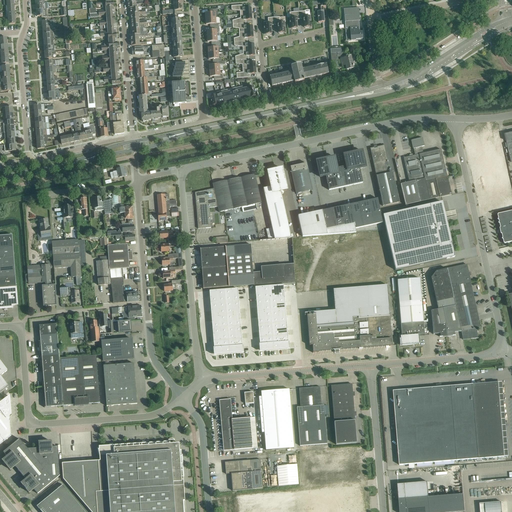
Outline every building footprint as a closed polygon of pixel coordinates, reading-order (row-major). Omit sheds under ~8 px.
[(240,11),(240,15),(251,14),(251,8),(245,8),(244,5),(231,6),(231,10),(240,11)] [(317,17),(318,23),(324,22),(324,14),(327,14),(326,5),(320,6),(321,11),(314,12),(314,17),(317,17)] [(347,28),(348,41),(355,40),(362,39),(362,32),(360,32),(359,28),(358,28),(358,21),(360,21),(359,16),(359,14),(356,14),(356,8),(359,8),(344,9),(344,15),(345,28),(347,28)] [(47,9),(46,9),(36,10),(37,16),(42,16),(42,17),(47,17),(47,9)] [(205,19),(216,18),(215,12),(218,12),(218,9),(210,9),(210,12),(205,13),(205,19)] [(309,27),(311,27),(311,20),(310,20),(310,16),(306,16),(305,11),(303,11),(299,12),(300,19),(303,19),(303,22),(304,22),(304,27),(305,27),(305,28),(309,27)] [(297,20),(300,19),(299,12),(289,12),(290,18),(289,18),(290,22),(289,22),(290,29),(292,28),(292,29),(296,29),(296,28),(297,28),(297,23),(297,22),(297,20)] [(232,21),(233,24),(246,23),(246,20),(252,20),(251,14),(240,15),(240,18),(232,21)] [(171,19),(171,22),(168,22),(169,26),(171,26),(178,25),(178,26),(179,26),(179,24),(180,24),(179,18),(177,18),(177,15),(173,15),(173,19),(171,19)] [(271,25),(274,25),(273,17),(268,18),(268,21),(263,22),(264,28),(264,34),(267,34),(267,35),(270,34),(271,34),(271,28),(271,25)] [(283,33),(285,33),(285,26),(284,26),(284,22),(280,22),(279,17),(273,17),(274,25),(277,25),(278,28),(278,33),(279,33),(279,34),(283,33)] [(216,18),(205,19),(206,24),(211,24),(211,27),(219,26),(219,23),(216,23),(216,18)] [(239,29),(239,33),(253,32),(252,26),(246,26),(246,23),(233,24),(233,28),(239,29)] [(219,26),(211,27),(212,30),(206,30),(207,36),(217,35),(217,30),(219,30),(219,26)] [(234,38),(234,42),(247,41),(247,38),(253,38),(253,32),(239,33),(239,37),(234,38)] [(217,35),(207,36),(207,42),(213,41),(213,44),(220,44),(220,41),(218,41),(217,35)] [(243,47),(243,50),(254,50),(254,44),(247,44),(247,41),(234,42),(234,46),(243,47)] [(220,44),(213,44),(213,47),(208,48),(208,53),(218,53),(218,47),(221,47),(220,44)] [(163,45),(152,46),(153,52),(159,51),(159,57),(164,56),(163,45)] [(132,55),(137,55),(143,55),(143,53),(143,46),(135,47),(135,49),(132,49),(132,55)] [(235,60),(249,59),(248,56),(255,56),(254,50),(243,50),(243,54),(235,56),(235,58),(235,60)] [(219,58),(218,53),(208,53),(209,59),(214,59),(214,62),(222,61),(221,58),(219,58)] [(346,65),(346,69),(353,68),(353,66),(354,66),(353,65),(351,59),(350,60),(350,57),(341,59),(342,66),(346,65)] [(242,65),(242,69),(255,68),(255,62),(249,62),(249,59),(235,60),(236,64),(242,65)] [(209,71),(220,70),(223,70),(222,64),(225,64),(225,61),(222,61),(214,62),(214,65),(209,65),(209,71)] [(328,73),(326,64),(301,69),(300,64),(291,66),(292,71),(270,76),(272,86),(294,81),(294,82),(304,80),(304,79),(328,73)] [(236,73),(237,78),(250,77),(250,74),(256,74),(255,68),(242,69),(243,72),(236,73)] [(220,70),(209,71),(210,77),(215,76),(215,79),(223,79),(223,75),(220,76),(220,70)] [(172,85),(171,85),(172,85),(172,88),(172,89),(172,92),(173,95),(172,95),(172,96),(173,96),(173,99),(172,99),(173,99),(173,102),(173,103),(173,104),(186,104),(186,102),(186,101),(191,101),(190,97),(189,97),(188,83),(184,83),(184,82),(172,83),(172,85)] [(93,105),(95,104),(93,84),(86,84),(88,105),(93,105)] [(254,87),(248,88),(250,97),(257,96),(256,92),(255,92),(255,91),(254,87)] [(55,98),(54,92),(48,93),(48,99),(49,99),(49,101),(60,100),(60,97),(55,98)] [(211,101),(211,102),(210,102),(211,106),(218,104),(216,92),(210,94),(211,98),(211,101)] [(146,95),(141,95),(140,95),(140,96),(139,96),(139,99),(138,100),(139,103),(139,102),(140,109),(139,109),(139,112),(140,112),(140,115),(141,115),(142,121),(145,121),(148,121),(148,120),(151,120),(151,119),(155,119),(155,120),(158,119),(161,118),(160,117),(162,117),(169,117),(168,108),(162,108),(161,107),(159,107),(159,108),(158,109),(156,109),(156,111),(148,112),(146,95)] [(117,115),(113,116),(112,112),(109,113),(109,115),(111,126),(111,131),(114,131),(115,135),(123,133),(124,132),(122,114),(117,115)] [(98,120),(98,122),(98,127),(100,126),(100,137),(108,137),(108,128),(103,129),(103,128),(102,128),(101,119),(98,120)] [(85,132),(86,139),(93,138),(92,135),(96,134),(94,124),(90,125),(91,131),(85,132)] [(81,127),(78,128),(77,128),(80,141),(86,139),(85,132),(82,133),(81,127)] [(511,199),(511,197),(499,141),(498,136),(475,141),(488,204),(511,199)] [(425,182),(447,177),(446,173),(447,172),(446,167),(445,168),(442,157),(444,157),(443,153),(441,153),(441,149),(422,153),(420,147),(424,146),(422,138),(411,140),(415,155),(403,158),(409,182),(401,184),(405,205),(420,202),(429,200),(425,182)] [(388,162),(385,151),(384,146),(370,149),(371,154),(383,206),(399,203),(392,172),(387,173),(385,162),(387,161),(387,162),(388,162)] [(362,151),(353,153),(356,169),(351,170),(354,185),(363,183),(360,169),(365,167),(362,151)] [(346,166),(342,167),(346,187),(354,185),(351,170),(356,169),(353,153),(344,155),(346,166)] [(334,157),(325,159),(329,175),(334,174),(337,188),(346,187),(342,167),(337,168),(334,157)] [(329,175),(325,159),(316,161),(320,177),(326,176),(329,190),(337,188),(334,174),(329,175)] [(312,190),(307,168),(306,163),(290,167),(296,193),(312,190)] [(113,172),(113,173),(110,173),(112,178),(114,178),(115,178),(119,177),(125,176),(124,174),(126,173),(126,170),(123,170),(123,168),(117,169),(118,171),(113,172)] [(287,190),(282,169),(268,172),(271,187),(263,188),(274,239),(291,238),(281,191),(287,190)] [(214,189),(218,207),(219,212),(261,203),(255,175),(213,184),(214,189)] [(447,177),(425,182),(429,200),(440,197),(440,198),(451,195),(450,190),(448,180),(447,177)] [(218,207),(214,189),(195,193),(198,229),(211,228),(209,208),(218,207)] [(167,207),(170,207),(177,206),(176,201),(169,201),(169,194),(157,195),(159,214),(162,213),(166,213),(166,209),(167,209),(167,207)] [(101,198),(93,198),(94,203),(94,208),(95,208),(95,211),(96,211),(104,210),(103,207),(103,202),(101,203),(101,202),(102,202),(101,201),(101,198)] [(377,199),(368,201),(373,225),(383,223),(377,199)] [(373,225),(368,201),(359,203),(364,227),(373,225)] [(442,202),(383,215),(395,270),(454,257),(446,222),(444,212),(442,202)] [(359,203),(350,205),(354,224),(355,229),(364,227),(359,203)] [(64,212),(63,213),(64,223),(66,222),(66,218),(72,218),(72,214),(73,214),(73,209),(72,209),(71,206),(69,206),(69,205),(65,205),(65,206),(63,206),(64,212)] [(124,213),(133,212),(132,206),(124,207),(124,206),(123,205),(122,205),(121,205),(120,206),(120,207),(120,213),(119,213),(124,213)] [(350,205),(340,207),(345,226),(354,224),(350,205)] [(162,213),(159,214),(158,214),(158,221),(167,220),(166,217),(169,216),(169,210),(170,210),(170,207),(167,207),(167,209),(166,209),(166,213),(162,213)] [(340,207),(331,209),(335,228),(345,226),(340,207)] [(335,228),(331,209),(322,211),(326,230),(335,228)] [(511,210),(498,214),(498,215),(498,219),(498,220),(499,221),(499,222),(499,223),(500,224),(501,228),(502,229),(502,233),(502,234),(503,238),(502,239),(503,240),(504,243),(505,244),(511,242),(511,210)] [(322,211),(298,216),(302,237),(356,233),(355,229),(354,224),(345,226),(335,228),(326,230),(322,211)] [(51,236),(50,232),(50,227),(49,227),(47,219),(40,221),(41,228),(40,229),(41,234),(42,238),(51,236)] [(131,224),(122,224),(122,232),(134,231),(134,230),(135,230),(135,226),(134,227),(134,225),(131,226),(131,224)] [(0,248),(13,247),(12,235),(0,235),(0,248)] [(78,240),(65,241),(66,254),(79,253),(78,240)] [(66,254),(65,241),(52,242),(53,255),(66,254)] [(107,245),(108,256),(109,270),(129,268),(129,260),(133,260),(132,251),(128,252),(127,244),(111,245),(107,245)] [(173,244),(160,245),(161,252),(169,251),(169,247),(173,247),(173,244)] [(205,249),(200,249),(203,289),(229,287),(254,285),(254,287),(295,284),(294,264),(263,267),(260,267),(260,272),(252,273),(250,245),(228,247),(217,248),(205,249)] [(0,258),(14,257),(13,247),(0,248),(0,258)] [(80,266),(79,253),(66,254),(67,267),(71,267),(80,266)] [(67,267),(66,254),(53,255),(54,268),(67,267)] [(165,259),(162,259),(162,265),(170,265),(169,261),(173,261),(173,259),(182,258),(182,254),(181,254),(176,254),(168,255),(168,258),(165,258),(165,259)] [(100,257),(100,261),(96,261),(98,279),(98,281),(98,285),(110,285),(110,278),(109,270),(108,256),(100,257)] [(14,257),(0,258),(0,278),(15,277),(14,257)] [(51,283),(49,265),(41,266),(42,273),(28,274),(29,284),(51,283)] [(455,306),(461,332),(463,340),(478,339),(478,338),(477,328),(480,327),(467,265),(447,269),(449,276),(450,284),(452,291),(454,298),(455,306)] [(41,266),(28,266),(28,274),(42,273),(41,266)] [(166,272),(163,272),(163,278),(171,278),(171,274),(175,274),(175,270),(183,270),(183,267),(169,268),(169,271),(166,271),(166,272)] [(449,276),(447,269),(436,271),(431,277),(431,280),(449,276)] [(450,284),(449,276),(431,280),(433,287),(450,284)] [(15,277),(0,278),(0,288),(16,287),(15,277)] [(122,278),(111,279),(113,303),(138,301),(138,293),(127,294),(127,296),(123,296),(122,278)] [(424,335),(421,295),(419,279),(397,281),(402,335),(400,336),(401,345),(419,344),(419,335),(424,335)] [(176,288),(175,285),(180,284),(180,280),(172,281),(172,284),(168,284),(168,285),(164,285),(164,291),(173,291),(172,288),(176,288)] [(433,287),(435,295),(452,291),(450,284),(433,287)] [(283,285),(255,287),(260,344),(260,346),(260,351),(288,348),(288,344),(288,342),(283,285)] [(387,285),(333,290),(335,310),(305,313),(305,315),(305,316),(307,316),(310,345),(309,345),(309,346),(312,345),(313,353),(319,352),(319,351),(334,350),(335,350),(335,352),(339,351),(339,350),(340,350),(359,348),(359,349),(363,349),(363,348),(390,346),(392,346),(391,339),(392,339),(387,285)] [(56,306),(55,286),(42,286),(44,306),(56,306)] [(0,288),(0,309),(13,308),(13,305),(17,305),(16,287),(0,288)] [(79,291),(77,291),(77,290),(72,290),(72,291),(72,288),(69,288),(60,289),(61,297),(69,296),(70,296),(71,296),(72,303),(79,303),(79,291)] [(238,289),(209,291),(214,348),(214,350),(215,354),(243,352),(242,348),(242,345),(238,289)] [(435,295),(436,302),(453,298),(454,298),(452,291),(435,295)] [(453,298),(436,302),(438,309),(443,308),(455,306),(454,298),(453,298)] [(123,321),(131,321),(135,320),(135,317),(142,317),(141,306),(128,307),(128,312),(122,312),(122,315),(123,315),(123,321)] [(440,337),(455,335),(454,335),(454,332),(461,332),(455,306),(443,308),(438,309),(431,310),(433,334),(440,334),(440,337)] [(99,319),(99,327),(101,327),(107,327),(106,315),(105,315),(105,314),(101,314),(102,315),(100,315),(101,318),(100,318),(100,319),(99,319),(99,318),(99,319)] [(100,342),(99,328),(97,328),(97,321),(90,321),(90,326),(92,342),(100,342)] [(131,321),(123,321),(117,322),(118,323),(118,329),(118,333),(120,332),(123,332),(132,331),(132,330),(131,330),(131,324),(131,321)] [(83,337),(83,331),(82,326),(78,327),(78,323),(75,323),(74,322),(72,323),(71,323),(70,323),(71,328),(71,333),(75,333),(75,338),(83,337)] [(40,336),(57,335),(57,324),(39,326),(40,336)] [(57,335),(40,336),(40,341),(39,341),(40,346),(58,345),(57,335)] [(102,341),(103,361),(133,359),(133,352),(132,349),(134,349),(132,349),(132,346),(132,339),(102,341)] [(59,355),(58,345),(40,346),(40,352),(41,352),(42,356),(59,355)] [(59,355),(42,356),(42,361),(41,361),(41,367),(60,365),(59,359),(59,355)] [(62,386),(63,406),(74,405),(75,406),(89,405),(89,404),(100,403),(96,356),(59,359),(60,365),(61,375),(62,386)] [(0,392),(4,389),(8,386),(0,376),(7,371),(0,360),(0,392)] [(105,386),(135,384),(135,379),(134,364),(103,366),(105,386)] [(60,365),(41,367),(42,372),(43,372),(43,377),(61,375),(60,365)] [(61,375),(43,377),(44,382),(42,382),(43,387),(62,386),(61,375)] [(498,382),(416,389),(393,391),(399,465),(416,464),(505,457),(498,382)] [(136,388),(135,384),(105,386),(106,406),(113,406),(130,404),(130,405),(137,404),(137,398),(136,398),(136,394),(136,388)] [(352,384),(331,386),(334,422),(336,445),(356,443),(355,421),(352,384)] [(63,406),(62,386),(43,387),(43,392),(45,392),(45,402),(44,402),(44,408),(54,407),(63,406)] [(297,408),(297,413),(300,446),(327,444),(324,405),(321,406),(320,387),(299,388),(300,407),(297,408)] [(261,391),(265,444),(266,450),(294,448),(289,389),(261,391)] [(253,392),(244,393),(245,404),(254,403),(253,392)] [(0,444),(11,436),(9,415),(11,414),(9,396),(0,403),(0,444)] [(252,448),(252,446),(250,418),(232,419),(230,399),(230,400),(219,401),(221,415),(224,451),(229,450),(234,450),(252,448)] [(63,479),(91,511),(183,511),(183,501),(185,501),(185,498),(184,498),(182,480),(181,480),(181,478),(183,477),(181,450),(179,451),(179,443),(173,444),(173,438),(169,439),(170,442),(168,442),(168,441),(163,442),(163,443),(161,443),(161,442),(156,442),(156,443),(154,443),(153,442),(149,443),(149,444),(146,444),(146,443),(141,443),(141,444),(139,444),(114,445),(114,446),(113,446),(113,444),(109,444),(110,447),(101,447),(101,446),(99,446),(99,449),(98,449),(99,455),(100,461),(62,463),(63,479)] [(60,476),(59,467),(57,447),(52,447),(51,441),(39,442),(39,448),(27,449),(19,439),(3,452),(7,457),(3,461),(10,470),(15,466),(26,480),(21,483),(29,493),(34,489),(37,494),(60,476)] [(351,486),(236,495),(237,511),(362,511),(359,459),(355,459),(355,451),(309,454),(310,470),(304,470),(305,475),(311,475),(311,480),(316,477),(350,474),(351,486)] [(260,460),(240,461),(225,463),(226,474),(231,474),(232,491),(263,488),(260,460)] [(450,465),(450,476),(462,476),(462,465),(450,465)] [(397,484),(398,490),(399,494),(398,494),(399,505),(400,505),(400,509),(399,509),(399,511),(458,511),(465,511),(463,494),(429,497),(427,482),(397,484)] [(84,511),(63,485),(47,498),(43,501),(47,505),(41,509),(43,511),(84,511)] [(480,503),(480,511),(502,511),(502,502),(480,503)]
